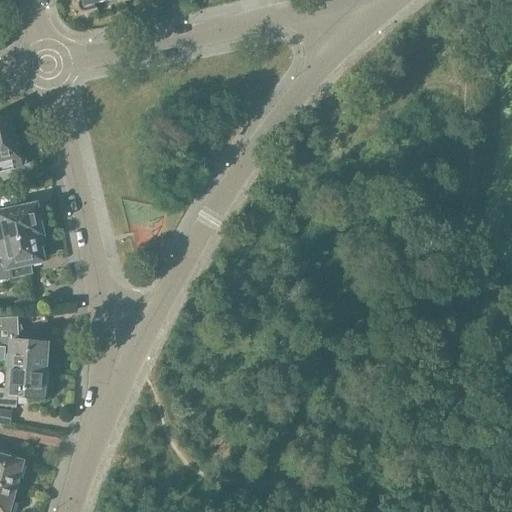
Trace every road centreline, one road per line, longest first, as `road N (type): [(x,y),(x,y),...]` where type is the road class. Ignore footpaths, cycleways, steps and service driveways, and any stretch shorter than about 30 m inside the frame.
road 1 (residential): [(139,345),(352,9)]
road 2 (residential): [(139,345),(60,55)]
road 3 (residential): [(60,55),(352,9)]
road 4 (residential): [(77,511),(139,345)]
